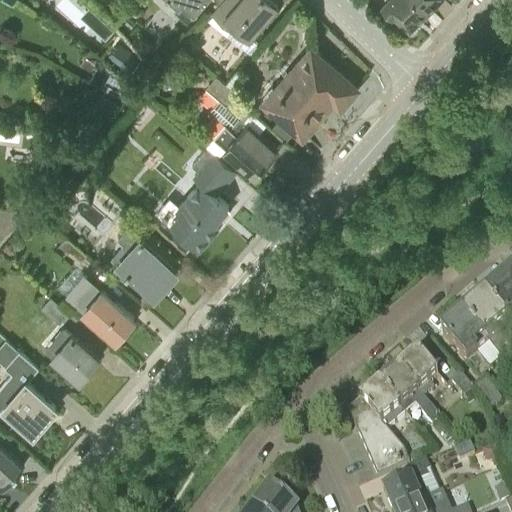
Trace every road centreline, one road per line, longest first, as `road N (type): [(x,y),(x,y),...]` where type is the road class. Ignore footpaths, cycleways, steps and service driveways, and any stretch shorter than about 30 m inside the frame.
road 1 (secondary): [(53,511),(423,88)]
road 2 (residential): [(295,401),(511,221)]
road 3 (residential): [(202,511),(295,401)]
road 4 (secondary): [(423,88),(334,0)]
road 5 (residential): [(346,511),(295,401)]
